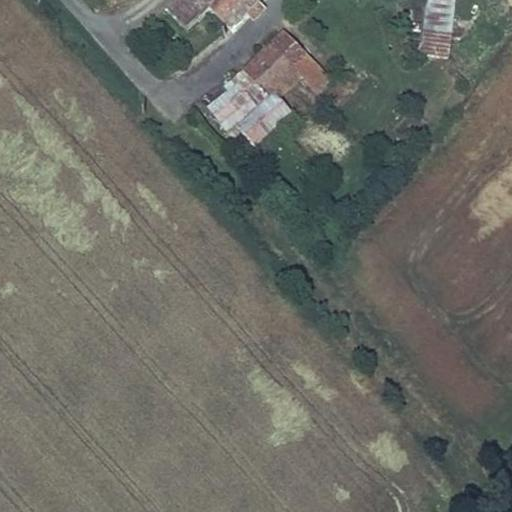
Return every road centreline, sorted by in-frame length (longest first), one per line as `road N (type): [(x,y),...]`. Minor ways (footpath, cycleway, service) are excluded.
road 1 (unclassified): [(80,0),(236,158)]
road 2 (unknown): [(304,0),(180,101)]
